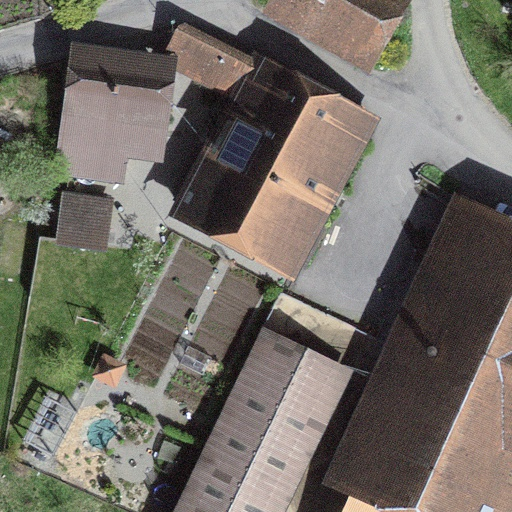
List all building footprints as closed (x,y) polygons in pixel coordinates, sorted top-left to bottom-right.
[(390,0),(289,0),(288,3),(362,47),(390,0)] [(268,73),(181,29),(169,52),(251,94),(209,176),(190,167),(174,200),(302,266),(322,227),(304,217),(353,123),(265,78),(268,73)] [(163,70),(89,57),(70,170),(120,179),(126,146),(149,150),(163,70)] [(109,202),(65,196),(59,240),(103,246),(109,202)] [(511,238),(477,222),(343,511),(482,511),(511,448),(511,238)] [(273,511),(340,374),(266,338),(182,511),(273,511)]
